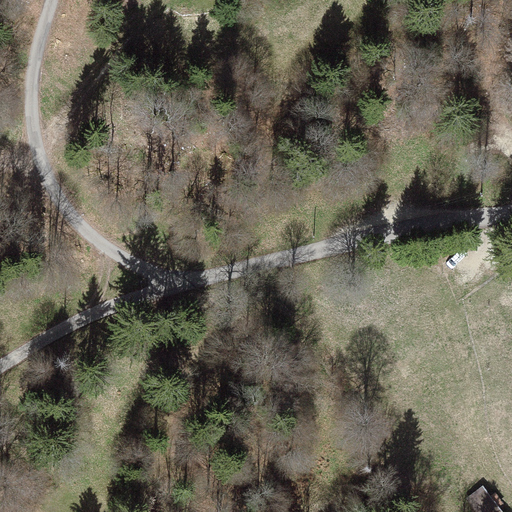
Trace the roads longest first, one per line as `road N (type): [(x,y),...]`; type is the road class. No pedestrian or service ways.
road 1 (residential): [(172,285),(81,226),(45,177),(31,99),(50,0)]
road 2 (residential): [(511,209),(450,216),(172,285)]
road 3 (residential): [(172,285),(73,322),(0,367)]
